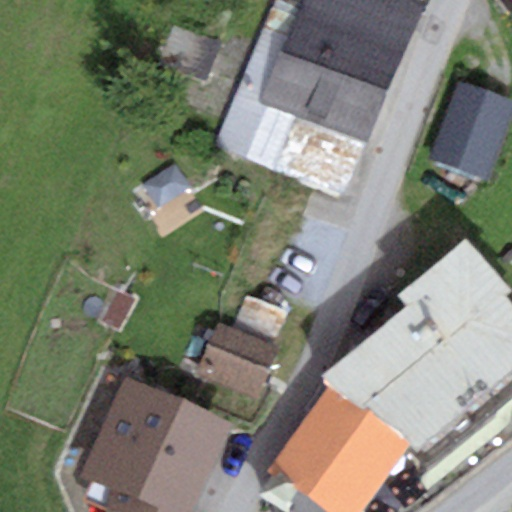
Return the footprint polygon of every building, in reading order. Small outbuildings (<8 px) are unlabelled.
[(257,105),(299,0),(277,0),(218,147),(275,170),(295,121),(257,105)] [(366,147),(421,2),(416,0),(299,0),(257,105),(295,121),(366,147)] [(511,0),(498,0),(511,19),(511,0)] [(490,184),(511,126),(511,103),(459,83),(429,161),(490,184)] [(366,147),(295,121),(275,170),(346,198),(366,147)] [(405,448),(426,473),(511,398),(511,304),(504,295),(511,289),(465,238),(400,296),(409,305),(320,381),(329,387),(365,418),(373,411),(405,448)] [(232,330),(273,348),(289,314),(248,295),(232,330)] [(232,330),(217,323),(195,370),(258,399),(279,351),(273,348),(232,330)] [(195,511),(234,427),(124,378),(82,469),(111,482),(108,507),(131,511),(195,511)] [(271,468),(330,511),(359,511),(405,448),(373,411),(365,418),(329,387),(271,468)]
